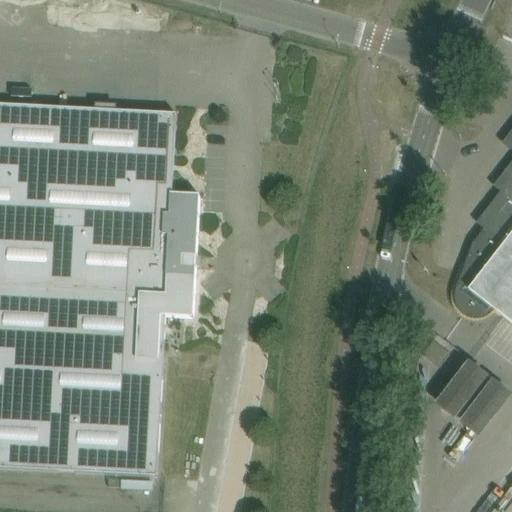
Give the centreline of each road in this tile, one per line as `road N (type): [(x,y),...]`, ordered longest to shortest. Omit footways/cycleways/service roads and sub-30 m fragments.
road 1 (tertiary): [(354,511),(369,345),(398,213),(447,64)]
road 2 (unclassified): [(447,64),(233,0)]
road 3 (unknown): [(386,270),(511,360)]
